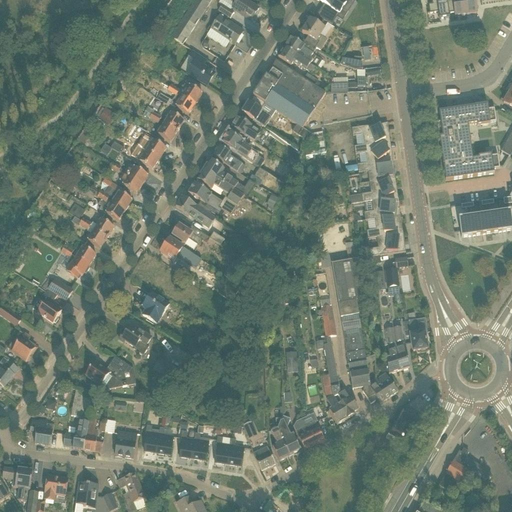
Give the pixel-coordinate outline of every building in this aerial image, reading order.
[(195,0),(171,38),(182,45),(211,0),(195,0)] [(251,21),(259,9),(244,0),(227,0),(227,1),(234,5),(232,9),(244,16),(244,17),(251,21)] [(338,0),(316,0),(337,13),(343,3),(338,0)] [(428,6),(429,14),(438,13),(439,20),(450,18),(449,14),(454,14),(455,17),(452,0),(447,0),(448,3),(428,6)] [(452,0),(455,17),(466,16),(463,0),(452,0)] [(463,0),(466,16),(477,14),(475,0),(463,0)] [(218,12),(227,17),(230,20),(234,14),(222,6),(218,12)] [(229,42),(235,46),(243,33),(219,17),(207,37),(225,49),(229,42)] [(331,27),(327,25),(324,30),(310,20),(302,33),(308,37),(305,42),(307,43),(316,50),(319,51),(320,52),(327,41),(324,39),(331,27)] [(296,42),(291,39),(285,48),(310,65),(317,69),(322,62),(321,60),(313,55),(316,50),(307,43),(305,42),(298,38),(296,42)] [(355,60),(363,58),(359,39),(351,41),(355,60)] [(285,48),(278,58),(291,67),(293,63),(313,76),(317,70),(317,69),(310,65),(285,48)] [(192,51),(181,68),(207,86),(215,75),(201,66),(205,60),(192,51)] [(341,60),(341,68),(361,69),(362,61),(341,60)] [(304,80),(276,62),(267,77),(316,109),(326,95),(314,87),(315,87),(304,80)] [(379,69),(366,71),(367,78),(380,76),(379,69)] [(304,80),(315,87),(318,82),(307,75),(304,80)] [(253,96),(264,104),(276,112),(297,125),(296,127),(302,131),(303,129),(316,109),(267,77),(266,76),(253,96)] [(183,88),(182,87),(179,91),(178,94),(182,97),(195,106),(202,95),(197,92),(200,87),(188,79),(183,88)] [(348,85),(333,86),(331,86),(331,94),(348,93),(348,85)] [(173,100),(178,104),(175,108),(188,116),(195,106),(182,97),(178,94),(179,91),(175,89),(172,94),(176,96),(173,100)] [(155,99),(168,107),(172,102),(161,94),(160,95),(158,94),(155,99)] [(511,95),(509,94),(503,104),(511,108),(511,95)] [(248,103),(242,113),(265,129),(272,118),(276,112),(264,104),(260,110),(248,103)] [(445,182),(494,175),(494,170),(500,169),(498,156),(492,157),(492,156),(478,158),(478,159),(473,160),(468,126),(477,125),(477,127),(490,125),(490,124),(496,123),(494,109),(488,110),(488,106),(439,113),(440,123),(437,123),(445,182)] [(154,112),(148,108),(145,112),(151,116),(153,113),(153,114),(154,112)] [(106,109),(99,119),(109,126),(116,116),(106,109)] [(177,133),(184,123),(171,114),(164,125),(177,133)] [(252,127),(238,118),(232,128),(245,137),(254,143),(260,135),(251,128),(252,127)] [(157,135),(170,144),(177,133),(164,125),(157,135)] [(364,146),(389,143),(388,135),(384,136),(382,127),(387,126),(387,125),(352,129),(353,137),(363,136),(364,146)] [(292,132),(304,140),(308,133),(303,129),(302,131),(296,127),(292,132)] [(242,142),(245,137),(232,128),(228,133),(242,142)] [(90,136),(83,131),(76,143),(82,147),(90,136)] [(222,143),(260,169),(265,162),(240,145),(242,142),(228,133),(222,143)] [(322,134),(311,136),(312,140),(313,140),(314,144),(324,142),(322,134)] [(159,161),(166,150),(153,141),(146,152),(159,161)] [(511,144),(507,142),(501,152),(510,157),(511,153),(511,144)] [(114,143),(111,149),(112,149),(121,155),(124,149),(114,143)] [(367,165),(392,161),(391,154),(389,155),(390,154),(386,148),(385,146),(389,145),(389,143),(364,146),(354,148),(355,155),(365,154),(367,165)] [(246,168),(229,156),(231,155),(219,147),(213,156),(241,175),(246,168)] [(311,150),(305,152),(306,157),(326,154),(325,148),(311,150)] [(146,152),(140,163),(152,171),(159,161),(146,152)] [(69,164),(65,161),(60,169),(64,172),(69,164)] [(240,194),(244,189),(237,184),(222,174),(224,170),(210,161),(204,171),(228,187),(240,194)] [(392,164),(392,161),(367,165),(357,166),(358,174),(368,172),(369,183),(394,180),(393,173),(393,174),(391,165),(388,166),(388,165),(392,164)] [(142,186),(148,177),(134,168),(132,170),(129,168),(124,174),(142,186)] [(59,169),(54,177),(60,181),(65,173),(59,169)] [(204,171),(197,181),(211,190),(213,186),(227,195),(222,202),(222,204),(234,212),(242,197),(243,196),(240,194),(228,187),(204,171)] [(122,186),(136,195),(142,186),(124,174),(119,172),(118,173),(115,178),(124,184),(122,186)] [(249,181),(259,187),(261,183),(254,178),(249,181)] [(372,201),(393,199),(392,196),(395,195),(393,192),(396,192),(394,180),(369,183),(371,194),(361,195),(363,203),(372,202),(372,201)] [(119,193),(121,190),(112,184),(105,195),(109,198),(107,201),(125,212),(132,202),(119,193)] [(188,194),(201,203),(197,208),(209,216),(210,216),(211,214),(217,218),(221,211),(231,217),(234,212),(222,204),(222,202),(195,184),(188,194)] [(101,207),(99,210),(118,223),(125,212),(107,201),(109,198),(105,195),(101,200),(98,205),(101,207)] [(275,209),(279,200),(271,196),(266,205),(275,209)] [(197,208),(182,198),(176,208),(189,217),(203,226),(209,230),(216,220),(210,216),(209,216),(197,208)] [(375,220),(395,217),(395,211),(399,211),(397,201),(393,202),(393,199),(372,201),(372,202),(374,212),(364,214),(365,222),(375,220)] [(83,220),(81,219),(85,212),(75,205),(69,214),(75,218),(81,222),(83,220)] [(31,211),(24,223),(29,227),(37,215),(31,211)] [(500,215),(502,233),(511,231),(511,225),(510,214),(510,213),(500,215)] [(502,233),(500,215),(489,216),(492,234),(502,233)] [(492,234),(489,216),(479,218),(482,236),(492,234)] [(396,221),(395,217),(375,220),(376,231),(367,232),(368,240),(377,239),(377,238),(398,235),(397,230),(402,230),(400,220),(396,221)] [(72,223),(78,227),(79,225),(84,228),(87,223),(83,220),(81,222),(75,218),(72,223)] [(482,236),(479,218),(469,219),(472,237),(482,236)] [(461,239),(472,237),(469,219),(458,221),(459,221),(459,227),(461,239)] [(107,240),(114,229),(101,221),(97,226),(92,223),(91,226),(87,223),(84,228),(88,231),(89,228),(107,240)] [(28,227),(22,223),(16,233),(21,236),(28,227)] [(190,233),(179,226),(172,237),(193,251),(197,245),(199,246),(202,242),(207,245),(210,239),(194,228),(190,233)] [(87,232),(92,235),(87,242),(100,250),(107,240),(89,228),(88,231),(87,232)] [(398,238),(398,235),(377,238),(377,239),(379,249),(369,250),(370,257),(405,252),(403,239),(399,240),(400,238),(398,238)] [(202,261),(196,257),(192,255),(182,248),(175,244),(173,247),(167,244),(160,255),(173,263),(177,257),(178,255),(188,261),(192,264),(194,261),(199,265),(202,261)] [(89,267),(96,256),(83,248),(76,259),(89,267)] [(82,278),(89,267),(76,259),(71,255),(73,253),(69,250),(66,255),(69,258),(66,262),(71,266),(67,273),(77,280),(80,276),(82,278)] [(246,255),(243,261),(251,266),(253,260),(246,255)] [(380,256),(370,257),(373,273),(376,273),(374,265),(381,264),(380,256)] [(396,269),(408,268),(407,259),(395,261),(396,269)] [(366,364),(365,358),(356,302),(366,300),(361,273),(359,260),(349,262),(332,264),(334,278),(352,390),(362,389),(363,393),(362,393),(371,405),(378,401),(380,404),(385,401),(377,388),(380,386),(376,381),(376,380),(370,384),(372,388),(370,388),(366,364)] [(240,264),(235,271),(230,279),(239,285),(247,273),(249,270),(240,264)] [(397,271),(386,272),(388,289),(399,287),(397,271)] [(374,274),(377,292),(385,291),(383,273),(374,274)] [(239,286),(239,285),(230,279),(219,295),(231,303),(241,287),(239,286)] [(56,281),(54,283),(49,280),(43,288),(41,288),(40,290),(45,293),(48,291),(57,296),(66,302),(73,292),(56,281)] [(57,309),(59,306),(53,302),(57,296),(48,291),(45,293),(43,296),(47,299),(37,313),(53,325),(62,312),(57,309)] [(169,305),(151,295),(143,309),(146,311),(143,316),(156,324),(160,319),(161,319),(169,305)] [(265,311),(279,310),(279,300),(264,300),(265,311)] [(330,338),(337,337),(331,307),(321,309),(326,339),(330,338)] [(0,315),(16,328),(21,321),(3,308),(0,311),(0,315)] [(413,352),(427,350),(425,334),(427,333),(425,320),(415,321),(414,314),(408,316),(409,323),(408,323),(409,331),(413,352)] [(124,344),(125,343),(134,349),(133,351),(143,357),(149,348),(146,347),(151,340),(136,329),(135,332),(130,328),(125,336),(123,335),(119,341),(124,344)] [(399,372),(409,369),(405,341),(403,341),(401,328),(393,329),(399,372)] [(399,372),(393,329),(385,331),(390,358),(386,359),(389,375),(399,372)] [(32,346),(32,347),(27,344),(30,339),(20,332),(7,349),(26,362),(32,355),(33,355),(37,350),(32,346)] [(327,341),(316,343),(316,347),(317,351),(324,350),(323,345),(327,345),(327,341)] [(331,344),(327,345),(323,345),(324,350),(325,357),(328,377),(329,377),(331,391),(332,395),(333,397),(347,420),(354,416),(353,414),(358,411),(350,399),(349,399),(345,393),(340,395),(331,344)] [(366,364),(375,361),(375,355),(365,358),(366,364)] [(106,371),(94,363),(85,377),(97,385),(93,390),(97,393),(123,388),(136,385),(133,369),(115,357),(106,371)] [(12,362),(10,364),(4,358),(0,362),(0,385),(4,388),(14,376),(13,376),(18,370),(20,368),(12,362)] [(170,382),(178,370),(161,359),(152,371),(170,382)] [(287,360),(288,375),(299,374),(298,359),(287,360)] [(385,401),(397,393),(398,393),(389,380),(386,375),(376,381),(380,386),(377,388),(385,401)] [(229,376),(224,384),(231,388),(236,380),(229,376)] [(331,391),(329,377),(328,377),(322,378),(324,392),(331,391)] [(60,383),(53,392),(59,397),(66,387),(60,383)] [(73,449),(72,451),(84,452),(88,425),(89,419),(88,418),(89,413),(92,395),(76,392),(70,423),(77,424),(75,436),(73,449)] [(333,397),(326,401),(332,410),(329,412),(337,426),(346,420),(347,420),(333,397)] [(125,412),(127,404),(116,402),(115,411),(125,412)] [(44,415),(45,409),(41,407),(37,413),(44,415)] [(170,413),(164,412),(163,417),(162,424),(165,425),(169,425),(170,413)] [(392,430),(411,441),(421,423),(403,412),(392,430)] [(300,451),(293,436),(290,437),(287,429),(290,420),(283,417),(282,419),(280,426),(278,429),(285,442),(283,443),(290,458),(293,456),(292,454),(300,451)] [(249,440),(257,436),(249,418),(245,420),(246,422),(242,423),(243,426),(243,427),(249,440)] [(36,433),(34,445),(50,447),(53,433),(46,432),(48,422),(39,420),(38,423),(32,422),(30,432),(36,433)] [(296,433),(304,451),(324,442),(315,424),(312,425),(302,430),(296,433)] [(95,426),(88,425),(84,452),(95,454),(95,453),(100,454),(102,445),(96,443),(97,438),(98,432),(95,431),(95,426)] [(147,434),(144,453),(157,455),(161,429),(160,429),(160,432),(152,431),(152,427),(147,426),(146,433),(147,434)] [(157,455),(170,457),(174,438),(164,437),(166,429),(161,429),(157,455)] [(278,429),(271,433),(277,445),(272,448),(275,454),(279,463),(290,458),(283,443),(285,442),(278,429)] [(182,439),(179,458),(193,460),(196,442),(194,441),(187,440),(188,433),(182,432),(181,439),(182,439)] [(115,457),(133,460),(137,435),(125,433),(124,438),(118,437),(115,457)] [(196,442),(193,460),(206,462),(209,440),(200,438),(201,435),(197,434),(195,434),(194,441),(196,442)] [(63,448),(73,449),(75,436),(65,435),(63,448)] [(218,445),(215,464),(228,466),(231,447),(230,447),(221,445),(222,438),(217,438),(216,445),(218,445)] [(228,466),(241,468),(244,449),(243,449),(235,448),(236,441),(231,440),(230,447),(231,447),(228,466)] [(253,455),(261,471),(275,465),(267,448),(261,451),(253,455)] [(484,484),(487,480),(488,481),(491,475),(467,458),(463,463),(468,454),(463,450),(455,464),(471,473),(470,475),(484,484)] [(455,464),(453,463),(439,487),(449,493),(456,497),(470,475),(471,473),(455,464)] [(17,472),(4,470),(2,479),(14,481),(12,488),(19,489),(17,501),(18,502),(26,503),(28,490),(30,491),(33,473),(18,470),(17,472)] [(126,487),(127,490),(129,494),(123,497),(129,511),(137,511),(146,509),(143,500),(145,500),(139,483),(135,475),(117,482),(120,490),(126,487)] [(55,478),(47,477),(45,494),(44,500),(54,502),(55,496),(65,497),(68,482),(55,480),(55,478)] [(99,487),(79,484),(75,511),(82,511),(83,508),(94,510),(96,497),(97,497),(99,487)] [(439,487),(436,493),(446,499),(449,493),(439,487)] [(38,494),(30,493),(27,511),(36,511),(38,502),(37,502),(38,494)] [(111,495),(103,499),(109,511),(111,511),(117,509),(111,495)] [(190,497),(176,504),(180,511),(205,511),(200,502),(194,506),(190,497)] [(44,511),(45,503),(38,502),(36,511),(44,511)] [(440,511),(424,503),(424,502),(418,511),(440,511)]
